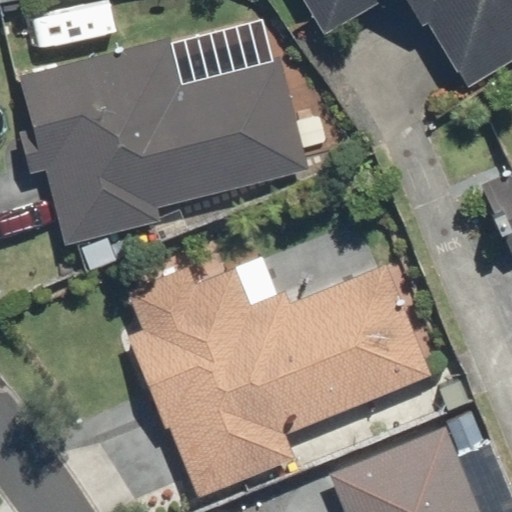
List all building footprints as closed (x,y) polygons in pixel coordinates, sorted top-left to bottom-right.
[(474,81),(511,57),(511,0),(311,0),(329,29),(376,0),(411,0),(421,16),(432,10),(474,81)] [(171,36),(22,75),(65,242),(165,216),(162,206),(314,167),(284,50),(182,76),(171,36)] [(511,161),(483,173),(503,221),(511,217),(511,161)] [(196,266),(127,292),(201,486),(302,448),(293,425),(434,371),(403,291),(410,289),(397,253),(293,293),(290,284),(245,301),(232,265),(200,276),(196,266)] [(488,511),(452,418),(331,464),(349,511),(488,511)]
